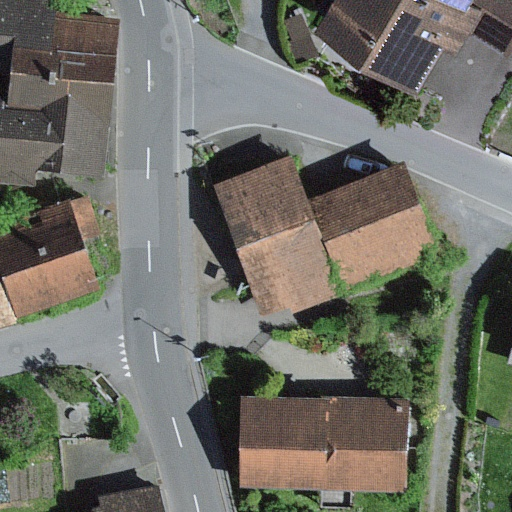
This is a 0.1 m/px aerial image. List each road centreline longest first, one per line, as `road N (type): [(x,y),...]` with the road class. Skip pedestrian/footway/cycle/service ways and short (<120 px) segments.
road 1 (residential): [(149,84),(259,92),(363,125),(511,188)]
road 2 (track): [(495,182),(459,321),(438,511)]
road 3 (unclassified): [(149,84),(153,331)]
road 4 (unclassified): [(153,331),(197,511)]
road 5 (residential): [(153,331),(0,361)]
